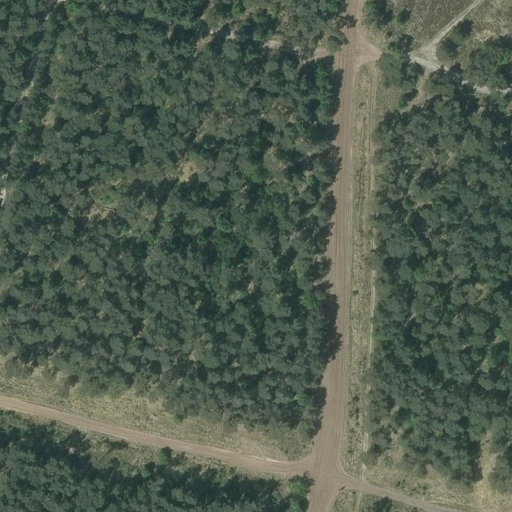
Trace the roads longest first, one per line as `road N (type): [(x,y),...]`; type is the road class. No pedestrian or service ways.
road 1 (track): [(319,511),(354,0)]
road 2 (track): [(0,403),(327,481)]
road 3 (track): [(377,56),(331,57),(88,0)]
road 4 (track): [(42,0),(0,173)]
road 5 (track): [(454,511),(327,481)]
